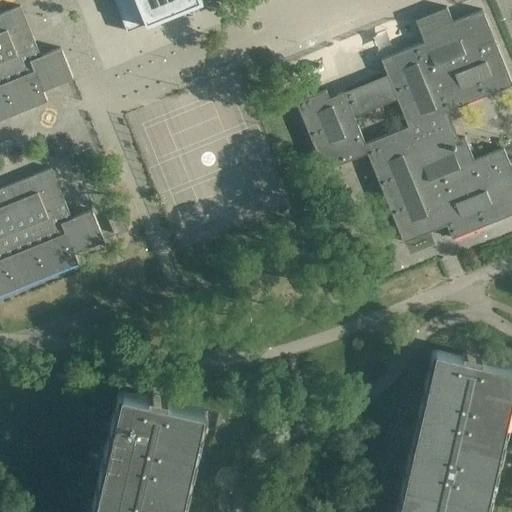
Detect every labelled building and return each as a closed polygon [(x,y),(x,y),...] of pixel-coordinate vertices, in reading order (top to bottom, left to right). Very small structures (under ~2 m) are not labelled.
[(113,0),(126,31),(145,24),(146,25),(203,2),(201,0),(113,0)] [(458,140),(447,112),(453,110),(452,107),(510,83),(511,85),(511,84),(511,83),(494,39),(486,43),(481,29),(489,26),(482,9),(453,22),(447,7),(445,7),(446,9),(417,20),(417,19),(415,19),(424,42),(381,59),(381,61),(383,60),(395,88),(393,89),(396,98),(398,97),(410,126),(365,144),(344,92),(336,95),(338,99),(331,102),(326,90),(296,102),(296,104),(298,103),(322,161),(320,162),(321,163),(331,159),(334,166),(368,152),(404,240),(402,240),(403,242),(433,230),(430,222),(443,216),(452,238),(453,237),(453,236),(511,211),(511,178),(507,165),(510,164),(503,148),(474,160),(465,137),(458,140)] [(0,194),(0,117),(46,98),(42,88),(72,76),(61,48),(41,56),(32,36),(22,40),(10,10),(0,14),(0,292),(77,261),(73,251),(103,239),(92,210),(71,218),(63,198),(53,202),(41,172),(0,189),(2,194),(0,194)] [(483,511),(511,389),(511,368),(435,350),(435,352),(436,352),(398,511),(178,511),(202,411),(203,411),(204,409),(121,390),(120,392),(121,392),(93,511),(483,511)] [(135,390),(138,378),(124,375),(121,386),(135,390)]
